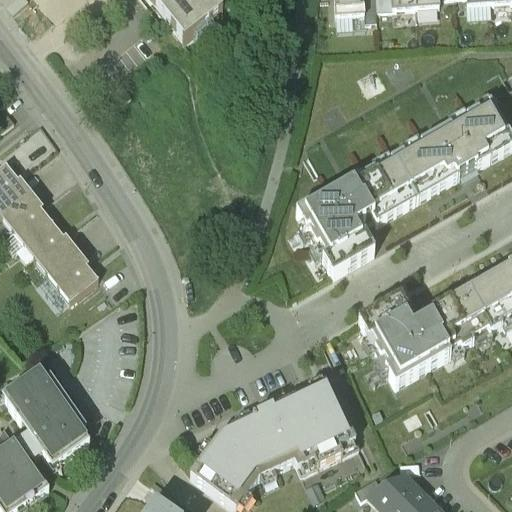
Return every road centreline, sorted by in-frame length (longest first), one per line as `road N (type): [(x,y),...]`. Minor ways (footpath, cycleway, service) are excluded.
road 1 (residential): [(0,41),(135,235),(157,281),(170,354)]
road 2 (residential): [(283,330),(511,211)]
road 3 (residential): [(162,394),(88,511)]
